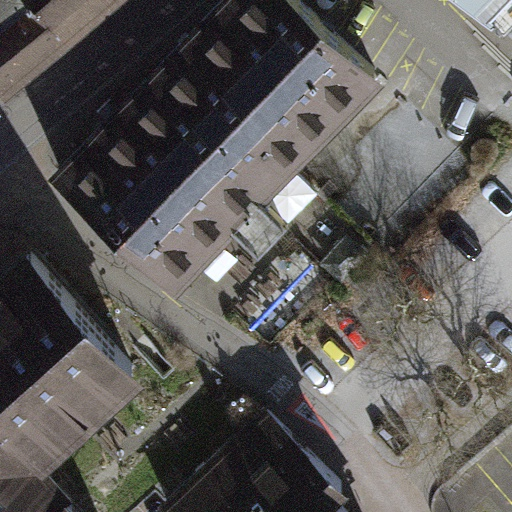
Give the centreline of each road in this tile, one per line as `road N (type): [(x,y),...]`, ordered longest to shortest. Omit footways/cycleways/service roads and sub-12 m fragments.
road 1 (residential): [(0,165),(54,223),(180,324),(254,369),(399,511)]
road 2 (tertiary): [(0,135),(164,0)]
